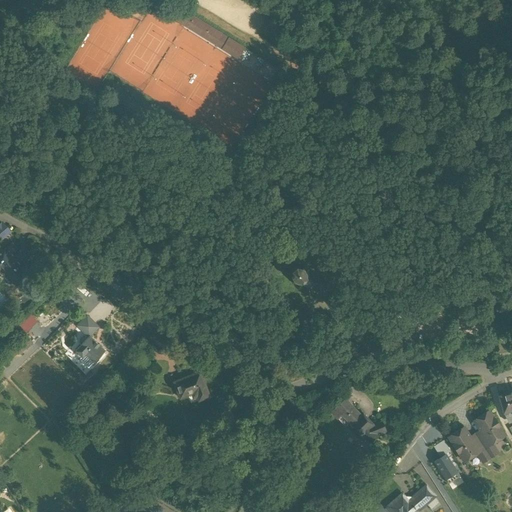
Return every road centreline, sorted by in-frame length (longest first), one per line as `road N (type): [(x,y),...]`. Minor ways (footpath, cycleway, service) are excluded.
road 1 (residential): [(318,366),(262,372),(161,328),(48,239),(0,213)]
road 2 (residential): [(353,511),(422,426),(497,370)]
road 3 (residential): [(497,370),(376,366),(320,375)]
road 4 (residential): [(320,375),(281,392),(263,414),(246,511)]
